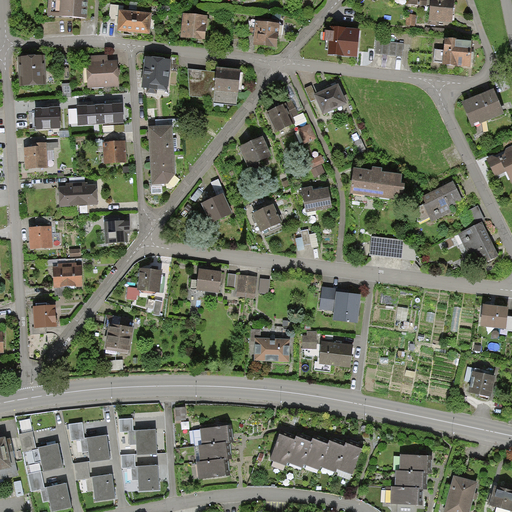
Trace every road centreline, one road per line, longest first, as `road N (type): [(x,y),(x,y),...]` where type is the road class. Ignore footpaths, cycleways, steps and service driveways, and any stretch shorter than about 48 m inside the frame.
road 1 (primary): [(32,397),(202,386),(355,403)]
road 2 (residential): [(4,53),(29,375)]
road 3 (residential): [(131,511),(258,492),(335,500),(359,511)]
road 4 (residential): [(338,269),(338,177),(279,62)]
road 5 (residential): [(279,62),(156,224)]
road 6 (residential): [(338,269),(145,239)]
road 7 (residential): [(511,249),(437,80)]
road 8 (residential): [(156,224),(142,205),(132,45)]
road 9 (residential): [(145,239),(29,375)]
road 10 (primary): [(355,403),(511,435)]
road 11 (residential): [(279,62),(437,80)]
road 12 (residential): [(132,45),(279,62)]
road 13 (residential): [(511,290),(373,273)]
road 14 (residential): [(355,403),(373,273)]
road 15 (residential): [(6,45),(132,45)]
road 16 (residential): [(437,80),(468,83),(486,71),(472,0)]
